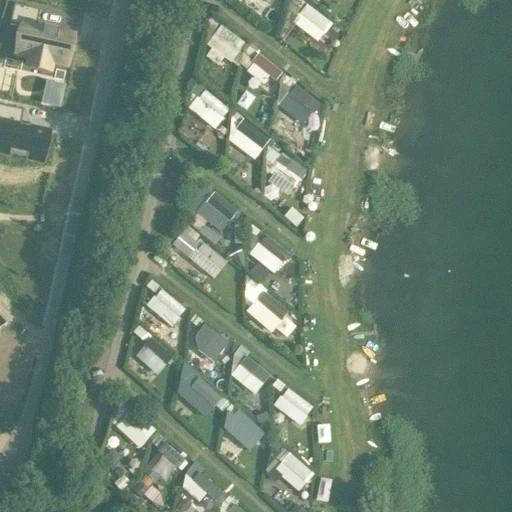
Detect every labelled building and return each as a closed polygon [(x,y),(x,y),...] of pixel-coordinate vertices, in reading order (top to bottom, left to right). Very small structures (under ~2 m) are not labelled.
[(302,3),(298,0),(291,0),(290,2),(298,9),(302,3)] [(14,6),(10,26),(19,28),(13,55),(29,58),(28,66),(50,71),(52,63),(66,66),(72,37),(58,34),(58,33),(57,32),(56,34),(46,32),(46,30),(44,30),(44,31),(36,29),(40,11),(14,6)] [(299,16),(294,23),(319,41),(330,25),(306,7),(299,16)] [(219,24),(211,18),(207,24),(215,30),(219,24)] [(221,28),(215,35),(238,52),(244,45),(221,28)] [(251,45),(244,54),(253,61),(259,52),(251,45)] [(254,65),(247,73),(263,85),(269,77),(275,82),(281,75),(258,56),(252,64),(254,65)] [(281,78),(280,84),(290,92),(297,83),(285,73),(281,78)] [(46,82),(41,105),(60,109),(64,85),(46,82)] [(196,82),(192,87),(199,94),(204,88),(196,82)] [(297,88),(290,96),(313,115),(320,106),(297,88)] [(205,92),(199,100),(222,119),(228,111),(205,92)] [(0,106),(0,153),(10,155),(9,156),(11,156),(17,157),(16,158),(18,158),(18,157),(19,157),(19,158),(20,158),(26,159),(26,160),(27,160),(27,159),(42,162),(44,152),(45,152),(45,151),(45,150),(46,142),(47,142),(48,141),(47,140),(48,135),(20,128),(23,112),(0,106)] [(262,106),(261,115),(268,117),(270,108),(262,106)] [(243,121),(235,115),(231,120),(238,126),(243,121)] [(243,123),(238,131),(262,149),(267,142),(243,123)] [(279,150),(272,144),(267,149),(275,155),(279,150)] [(276,163),(269,174),(293,191),(301,180),(306,172),(282,155),(276,163)] [(215,196),(207,205),(229,223),(236,214),(215,196)] [(291,209),(284,217),(296,228),(303,220),(291,209)] [(251,226),(247,232),(255,238),(262,243),(266,238),(259,232),(251,226)] [(187,228),(182,234),(194,243),(198,237),(187,228)] [(262,243),(260,246),(282,264),(288,256),(266,238),(262,243)] [(203,246),(197,253),(220,272),(226,265),(203,246)] [(242,253),(230,258),(241,269),(243,268),(242,253)] [(256,265),(249,275),(261,285),(269,275),(256,265)] [(259,287),(251,281),(246,286),(254,292),(259,287)] [(158,288),(150,282),(146,288),(154,294),(158,288)] [(158,288),(154,294),(157,297),(161,292),(162,291),(158,288)] [(157,297),(155,299),(178,319),(184,311),(161,292),(157,297)] [(265,295),(258,303),(281,322),(288,314),(265,295)] [(189,322),(197,328),(202,323),(194,317),(189,322)] [(204,327),(195,339),(198,352),(213,363),(227,345),(204,327)] [(141,340),(145,334),(138,328),(133,333),(141,340)] [(145,334),(141,340),(146,344),(151,339),(145,334)] [(146,344),(144,347),(166,367),(173,359),(151,339),(146,344)] [(241,347),(234,356),(242,362),(249,354),(241,347)] [(233,357),(231,377),(254,396),(269,378),(246,359),(243,363),(242,362),(234,356),(233,357)] [(199,380),(191,389),(213,409),(215,407),(221,400),(199,380)] [(280,394),(284,388),(276,382),(272,388),(280,394)] [(288,391),(282,399),(306,417),(312,410),(288,391)] [(221,400),(215,407),(224,414),(226,412),(230,407),(222,399),(221,400)] [(125,416),(129,411),(122,404),(117,409),(125,416)] [(238,413),(230,407),(226,412),(233,418),(238,413)] [(132,412),(117,428),(139,449),(154,433),(132,412)] [(239,413),(232,420),(257,443),(264,436),(239,413)] [(267,414),(256,418),(260,427),(270,423),(267,414)] [(273,439),(284,439),(284,427),(273,428),(273,439)] [(151,440),(158,446),(163,441),(155,434),(151,440)] [(164,444),(158,452),(159,454),(171,464),(178,469),(184,461),(164,444)] [(277,456),(282,450),(274,444),(270,449),(277,456)] [(313,476),(287,453),(279,462),(306,485),(313,476)] [(159,454),(150,463),(162,474),(171,464),(159,454)] [(194,463),(186,472),(194,479),(202,470),(194,463)] [(199,474),(192,482),(216,503),(223,495),(199,474)] [(121,477),(114,485),(121,492),(128,485),(130,483),(123,476),(121,477)] [(141,485),(134,492),(141,498),(148,490),(141,485)] [(230,496),(223,503),(231,510),(237,502),(230,496)] [(223,503),(219,511),(240,511),(234,507),(231,510),(223,503)]
